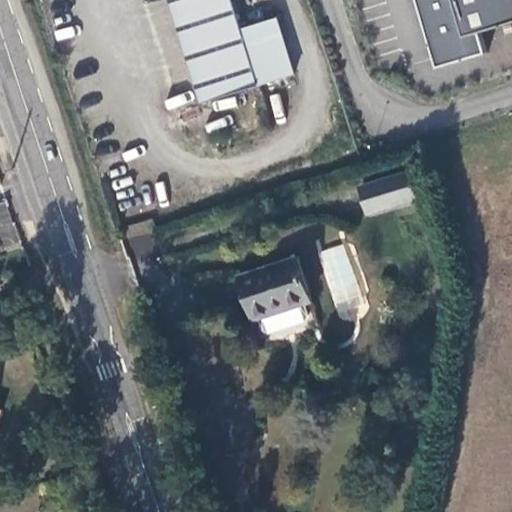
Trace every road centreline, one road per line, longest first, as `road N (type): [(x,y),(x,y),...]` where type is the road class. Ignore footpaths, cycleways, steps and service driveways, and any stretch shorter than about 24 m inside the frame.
road 1 (tertiary): [(0,19),(167,511)]
road 2 (unclassified): [(329,0),(366,105),(415,124),(511,95)]
